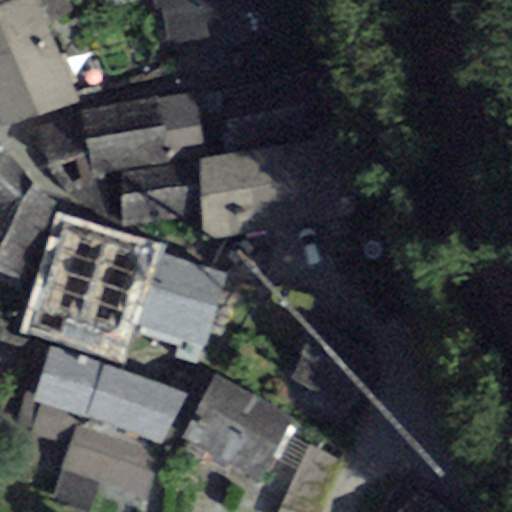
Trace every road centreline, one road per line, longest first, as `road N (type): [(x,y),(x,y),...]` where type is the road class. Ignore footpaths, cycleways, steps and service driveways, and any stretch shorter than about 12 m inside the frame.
road 1 (residential): [(0,132),(72,209),(240,266),(364,320),(398,360)]
road 2 (residential): [(398,360),(511,511)]
road 3 (residential): [(338,511),(398,360)]
